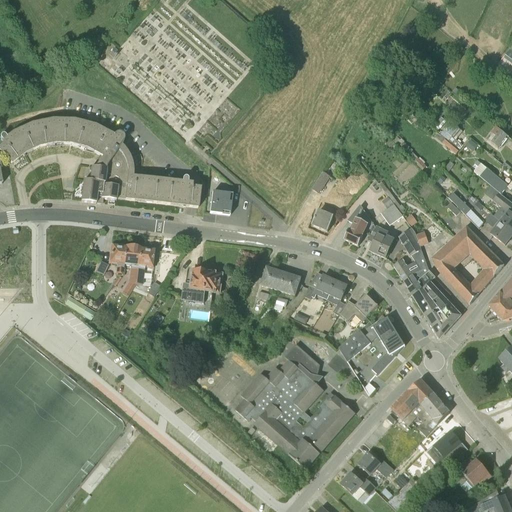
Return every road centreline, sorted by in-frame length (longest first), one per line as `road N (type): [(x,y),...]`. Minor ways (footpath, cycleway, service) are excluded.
road 1 (residential): [(433,360),(385,285),(328,253),(40,214)]
road 2 (residential): [(40,214),(43,305),(283,511)]
road 3 (residential): [(293,511),(433,360)]
road 4 (residential): [(511,471),(433,360)]
